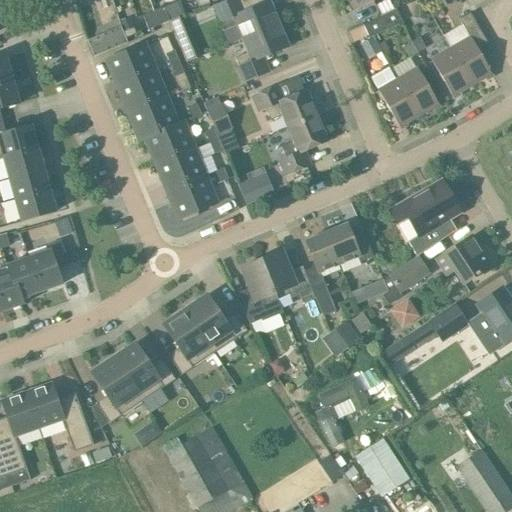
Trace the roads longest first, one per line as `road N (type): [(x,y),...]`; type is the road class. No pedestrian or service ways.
road 1 (residential): [(163,269),(59,0)]
road 2 (residential): [(163,269),(389,171)]
road 3 (residential): [(0,356),(79,326),(163,269)]
road 4 (residential): [(389,171),(317,0)]
